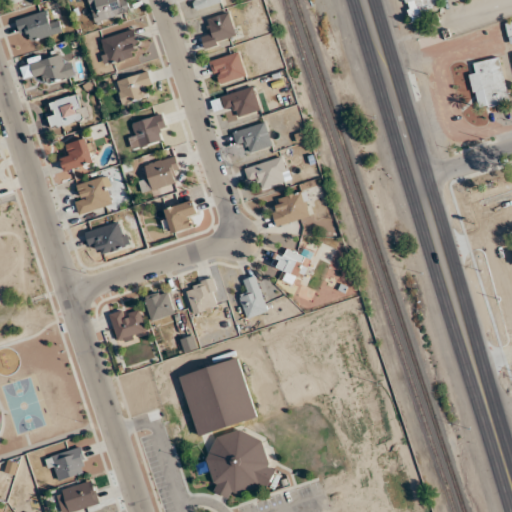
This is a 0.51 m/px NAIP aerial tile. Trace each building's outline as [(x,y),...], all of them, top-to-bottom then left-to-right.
[(88,0),(95,23),(131,12),(127,0),(88,0)] [(222,2),(221,0),(188,0),(189,1),(191,0),(192,0),(196,10),(222,2)] [(404,0),(411,22),(430,17),(427,5),(438,2),(436,0),(404,0)] [(17,19),(21,32),(29,29),(32,40),(62,32),(58,18),(48,21),(45,11),(17,19)] [(201,32),(204,48),(236,39),(230,12),(207,18),(210,30),(201,32)] [(98,39),(105,66),(133,58),(131,47),(139,45),(134,29),(98,39)] [(246,76),(239,52),(210,60),(218,85),(246,76)] [(42,73),(45,83),(71,76),(65,54),(21,66),(25,78),(42,73)] [(510,102),(500,57),(475,62),(477,73),(469,74),(476,109),(510,102)] [(149,73),(117,78),(121,102),(145,98),(143,86),(151,85),(149,73)] [(235,105),(237,115),(259,111),(255,88),(222,93),(224,107),(235,105)] [(49,112),(50,125),(85,122),(83,96),(52,99),(53,112),(49,112)] [(136,133),(128,135),(132,149),(161,141),(158,130),(166,127),(162,114),(133,122),(136,133)] [(251,153),(273,145),(264,121),(233,132),(236,143),(246,139),(251,153)] [(70,155),(61,158),(65,171),(96,161),(89,137),(66,144),(70,155)] [(140,179),(144,192),(174,183),(172,175),(181,172),(175,156),(145,165),(148,176),(140,179)] [(290,180),(282,156),(245,168),(249,181),(258,178),(262,189),(290,180)] [(75,197),(80,214),(116,202),(107,175),(79,184),(82,194),(75,197)] [(278,198),(280,206),(271,208),(276,226),(303,219),(305,227),(314,224),(305,190),(278,198)] [(168,234),(192,226),(189,217),(197,214),(192,200),(160,211),(168,234)] [(131,245),(122,220),(85,232),(91,249),(100,246),(103,254),(131,245)] [(282,256),(278,253),(273,261),(298,279),(310,262),(289,246),(282,256)] [(266,312),(257,275),(245,278),(248,290),(240,292),(246,317),(266,312)] [(185,287),(195,314),(221,305),(211,278),(185,287)] [(149,320),(173,317),(171,291),(146,294),(149,320)] [(109,315),(118,341),(147,333),(139,306),(109,315)] [(185,352),(199,347),(194,334),(181,339),(185,352)] [(257,419),(240,358),(180,374),(197,435),(257,419)] [(218,435),(207,457),(215,488),(214,491),(228,498),(232,490),(236,492),(263,485),(268,487),(276,470),(269,467),(262,440),(241,430),(218,435)] [(48,457),(54,481),(87,473),(81,448),(48,457)] [(56,490),(62,511),(70,511),(99,504),(93,480),(56,490)]
